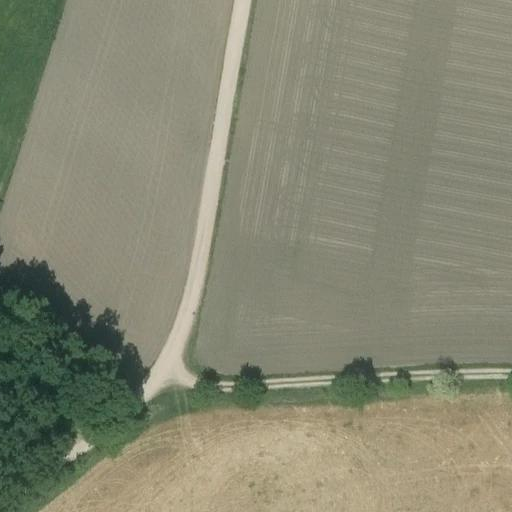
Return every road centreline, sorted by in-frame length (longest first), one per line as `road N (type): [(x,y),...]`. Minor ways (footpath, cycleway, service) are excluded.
road 1 (track): [(0,503),(165,379),(207,282),(253,0)]
road 2 (track): [(165,379),(511,382)]
